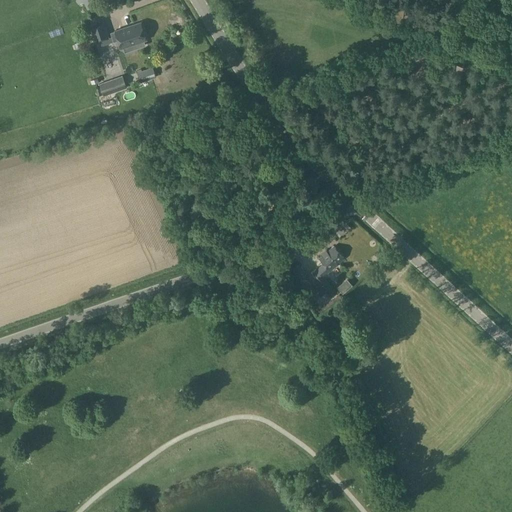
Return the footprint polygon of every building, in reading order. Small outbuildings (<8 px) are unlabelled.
[(77,0),(79,2),(83,1),(89,12),(91,16),(100,13),(97,7),(99,7),(95,0),(77,0)] [(103,20),(90,25),(95,40),(108,36),(103,20)] [(115,29),(120,46),(133,42),(135,47),(144,44),(142,39),(145,38),(140,21),(115,29)] [(473,61),(454,54),(451,60),(470,68),(473,61)] [(156,76),(153,67),(138,72),(141,81),(156,76)] [(123,75),(100,84),(104,96),(127,87),(123,75)] [(316,268),(310,273),(320,284),(315,289),(321,296),(327,292),(332,297),(337,292),(324,277),(331,271),(330,270),(345,258),(334,246),(320,258),(324,263),(317,269),(316,268)] [(299,263),(291,267),(303,285),(307,292),(312,289),(308,282),(301,272),(303,271),(300,265),(299,263)] [(45,428),(40,433),(47,440),(52,435),(45,428)]
